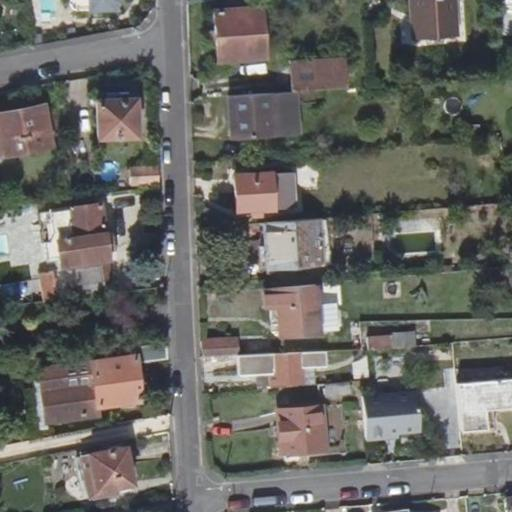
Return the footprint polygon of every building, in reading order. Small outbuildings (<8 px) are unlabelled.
[(84,0),(84,2),(85,13),(106,12),(113,5),(112,0),(84,0)] [(453,34),(449,0),(406,0),(409,37),(453,34)] [(265,55),(260,5),(211,9),(215,59),(265,55)] [(347,88),(345,57),(290,60),(291,91),(347,88)] [(277,136),(274,92),(228,95),(231,138),(277,136)] [(134,139),(134,101),(96,101),(96,139),(134,139)] [(0,156),(51,147),(44,107),(0,114),(0,156)] [(158,184),(158,168),(130,169),(131,186),(158,184)] [(288,207),(285,170),(232,174),(234,211),(288,207)] [(108,261),(100,205),(49,212),(53,240),(42,242),(45,263),(58,262),(59,268),(108,261)] [(53,240),(49,212),(38,214),(42,242),(53,240)] [(320,265),(317,218),(264,223),(267,269),(320,265)] [(112,295),(108,268),(76,272),(80,299),(112,295)] [(70,300),(65,271),(54,273),(57,302),(70,300)] [(57,302),(54,273),(39,275),(43,304),(57,302)] [(340,327),(338,301),(316,303),(315,285),(265,289),(266,310),(277,310),(279,331),(340,327)] [(400,345),(400,332),(363,334),(364,348),(400,345)] [(236,355),(235,337),(200,340),(201,357),(236,355)] [(139,402),(135,365),(166,361),(165,343),(133,347),(134,358),(90,366),(38,371),(44,419),(95,414),(94,406),(139,402)] [(494,360),(493,343),(450,346),(452,363),(494,360)] [(452,363),(450,346),(433,347),(434,364),(452,363)] [(327,364),(327,350),(238,355),(239,374),(270,372),(271,381),(304,379),(303,365),(314,365),(327,364)] [(315,381),(314,365),(303,365),(304,379),(304,381),(315,381)] [(365,379),(357,380),(358,389),(366,389),(365,379)] [(511,385),(511,379),(454,383),(458,431),(485,429),(483,410),(511,407),(511,385)] [(358,389),(357,380),(345,381),(345,390),(358,389)] [(345,390),(345,381),(323,382),(323,392),(345,390)] [(418,390),(359,396),(363,440),(385,438),(384,435),(396,434),(422,431),(418,390)] [(327,449),(323,405),(278,409),(282,453),(327,449)] [(114,490),(134,486),(126,449),(82,459),(91,501),(115,496),(114,490)]
